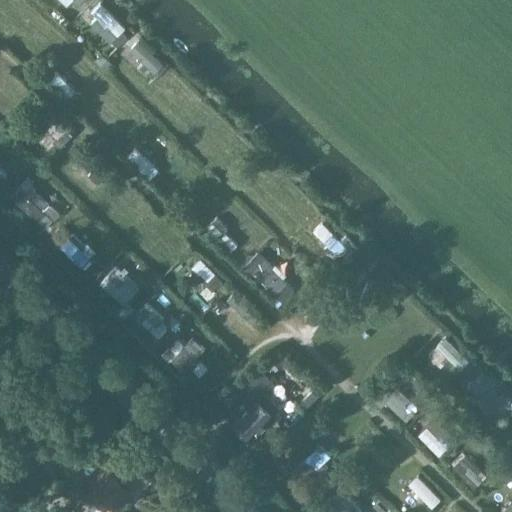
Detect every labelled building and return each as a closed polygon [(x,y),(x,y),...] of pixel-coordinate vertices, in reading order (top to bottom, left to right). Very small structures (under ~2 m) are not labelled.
[(112,45),(127,30),(95,0),(86,10),(102,26),(97,30),(112,45)] [(0,40),(23,62),(39,44),(12,18),(0,30),(0,40)] [(133,38),(124,51),(152,69),(160,57),(133,38)] [(65,100),(75,89),(52,67),(42,78),(65,100)] [(182,116),(199,101),(170,70),(157,82),(168,94),(164,97),(182,116)] [(132,146),(122,157),(146,179),(156,168),(132,146)] [(260,190),(296,226),(314,209),(253,149),(236,166),(260,190)] [(111,190),(136,218),(147,208),(121,181),(111,190)] [(148,225),(175,257),(188,246),(162,214),(148,225)] [(200,229),(226,252),(236,241),(210,218),(200,229)] [(319,221),(309,231),(332,255),(342,246),(319,221)] [(68,260),(84,266),(90,250),(74,244),(68,260)] [(268,294),(282,281),(255,252),(241,264),(268,294)] [(199,256),(184,268),(204,293),(219,280),(199,256)] [(117,302),(134,283),(112,262),(95,280),(117,302)] [(152,337),(168,320),(133,287),(117,304),(152,337)] [(249,328),(260,317),(232,288),(217,303),(233,319),(237,315),(249,328)] [(416,330),(428,317),(403,292),(390,305),(416,330)] [(188,376),(208,364),(186,328),(166,341),(188,376)] [(479,396),(491,377),(476,367),(464,386),(479,396)] [(249,438),(279,409),(262,393),(272,382),(261,371),(221,411),(233,422),(249,438)] [(398,422),(413,409),(391,383),(375,396),(398,422)] [(373,451),(382,443),(365,426),(356,434),(373,451)] [(458,456),(448,466),(470,489),(480,479),(458,456)] [(108,465),(82,491),(103,511),(120,511),(136,493),(139,495),(154,480),(131,458),(116,474),(108,465)] [(426,504),(436,493),(411,470),(400,481),(426,504)]
